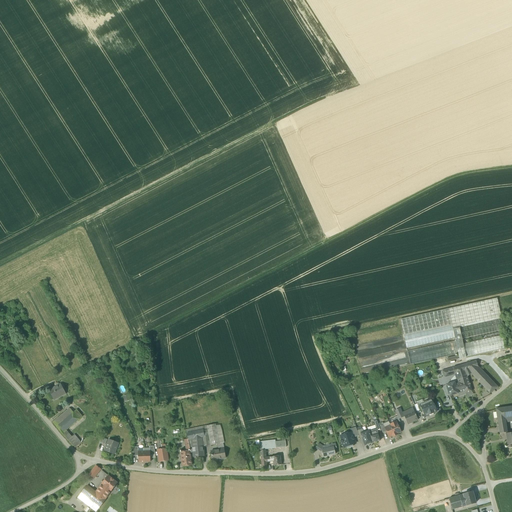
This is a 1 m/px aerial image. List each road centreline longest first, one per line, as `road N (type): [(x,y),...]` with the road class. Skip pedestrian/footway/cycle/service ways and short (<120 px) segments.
road 1 (track): [(511,167),(457,173),(91,362)]
road 2 (residential): [(447,431),(306,471),(168,471),(91,458)]
road 3 (residential): [(91,458),(75,452),(0,368)]
